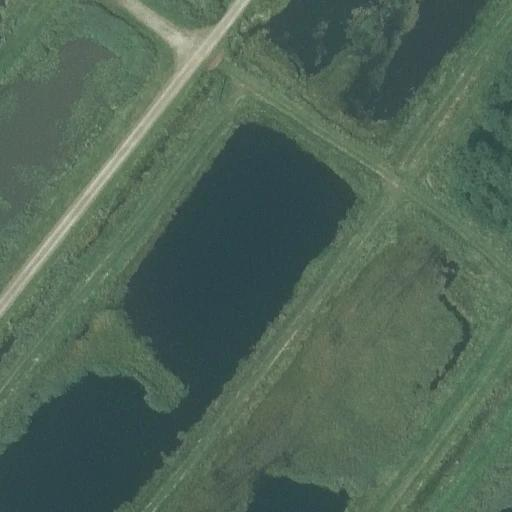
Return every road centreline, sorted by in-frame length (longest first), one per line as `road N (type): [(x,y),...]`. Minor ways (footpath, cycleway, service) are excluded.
road 1 (track): [(242,0),(0,306)]
road 2 (track): [(199,53),(406,193),(511,276)]
road 3 (track): [(511,332),(426,457)]
